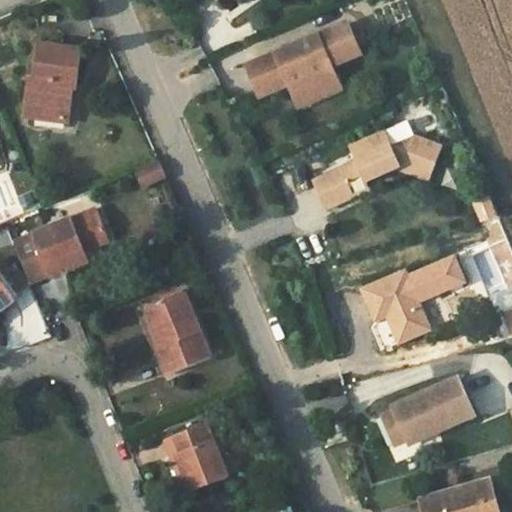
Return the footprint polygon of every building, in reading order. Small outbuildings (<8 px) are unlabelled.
[(294,93),(335,75),(331,66),(360,53),(347,23),(246,67),(260,97),(290,84),(294,93)] [(75,88),(80,50),(41,44),(36,78),(32,78),(27,114),(67,120),(72,87),(75,88)] [(341,88),(335,75),(294,93),(300,107),(341,88)] [(361,173),(364,180),(397,168),(410,162),(434,170),(441,152),(443,144),(415,135),(392,145),(386,130),(349,144),(356,160),(312,177),(324,206),(353,195),(346,179),(361,173)] [(410,162),(397,168),(431,180),(434,170),(410,162)] [(166,176),(160,163),(142,171),(148,185),(166,176)] [(369,189),(364,180),(361,173),(346,179),(353,195),(369,189)] [(492,196),(473,201),(479,223),(497,218),(492,196)] [(109,239),(98,208),(32,235),(48,276),(75,265),(71,255),(109,239)] [(32,235),(14,242),(30,283),(48,276),(32,235)] [(401,344),(431,331),(415,293),(428,287),(430,291),(463,277),(454,257),(408,277),(405,272),(363,290),(378,323),(389,317),(401,344)] [(0,309),(14,299),(0,279),(0,309)] [(185,292),(147,306),(164,347),(158,350),(168,375),(212,358),(185,292)] [(142,308),(158,350),(164,347),(147,306),(142,308)] [(476,416),(459,378),(392,407),(394,411),(407,440),(409,445),(476,416)] [(407,440),(394,411),(382,417),(394,445),(407,440)] [(178,455),(187,474),(193,492),(229,478),(207,423),(165,440),(172,457),(178,455)] [(180,477),(187,474),(178,455),(172,457),(180,477)] [(498,511),(490,481),(420,499),(423,511),(498,511)]
